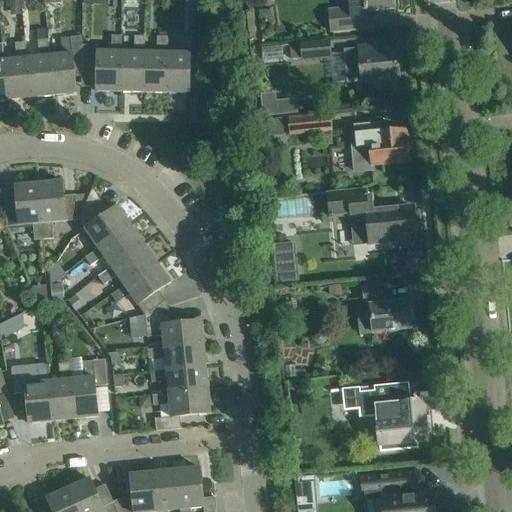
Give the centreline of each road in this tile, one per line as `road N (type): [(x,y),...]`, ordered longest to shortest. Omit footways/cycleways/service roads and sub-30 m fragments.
road 1 (residential): [(495,511),(445,0)]
road 2 (residential): [(250,438),(222,298),(157,196),(101,157),(56,145),(0,150)]
road 3 (residential): [(26,458),(250,438)]
